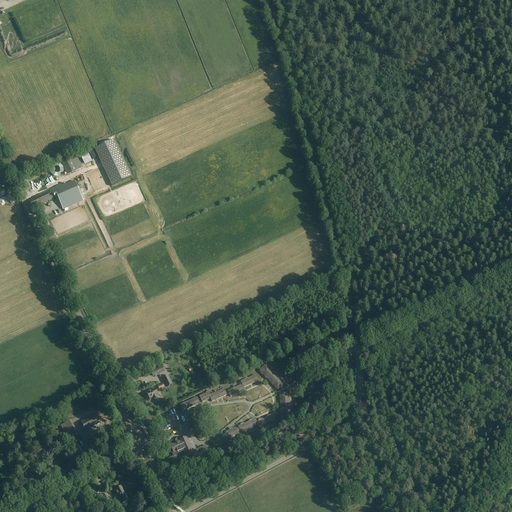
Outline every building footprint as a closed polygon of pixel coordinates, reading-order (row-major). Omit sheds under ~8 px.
[(108,186),(127,177),(110,140),(90,149),(108,186)] [(88,150),(85,151),(84,149),(79,151),(84,163),(92,159),(88,150)] [(61,162),(67,176),(76,171),(70,157),(61,162)] [(26,193),(28,198),(52,186),(48,179),(43,181),(43,182),(30,188),(31,191),(26,193)] [(35,199),(29,201),(32,207),(57,196),(63,209),(78,202),(77,201),(82,198),(76,185),(71,187),(71,186),(65,189),(62,183),(34,197),(35,199)] [(176,353),(167,361),(170,364),(172,361),(175,364),(178,360),(176,358),(179,356),(176,353)] [(269,381),(274,374),(272,371),(270,369),(273,367),(271,366),(269,368),(267,366),(264,366),(260,370),(260,372),(262,375),(263,374),(264,376),(266,379),(267,379),(269,381)] [(274,374),(269,381),(271,382),(270,383),(272,385),(273,384),(274,386),(274,387),(276,389),(278,389),(282,385),(283,381),(278,377),(277,377),(274,374)] [(162,378),(163,378),(160,380),(162,384),(157,386),(159,390),(164,387),(166,386),(167,387),(172,385),(167,375),(162,378)] [(243,388),(244,388),(258,381),(255,375),(247,379),(246,376),(246,377),(247,379),(240,382),(242,385),(243,388)] [(243,388),(242,385),(235,388),(234,386),(233,386),(234,388),(228,391),(230,397),(245,391),(244,388),(243,388)] [(216,392),(219,399),(226,395),(223,387),(222,387),(223,390),(216,392)] [(154,388),(146,392),(150,400),(153,398),(153,400),(158,398),(157,396),(158,396),(154,388)] [(211,399),(209,396),(207,390),(206,391),(207,393),(199,396),(202,403),(210,399),(211,399)] [(211,399),(210,399),(212,402),(219,399),(216,392),(216,393),(215,390),(214,391),(215,393),(209,396),(211,399)] [(281,407),(289,407),(289,402),(290,402),(289,396),(287,394),(280,394),(279,395),(279,399),(280,398),(280,401),(280,404),(281,404),(281,407)] [(188,401),(191,407),(199,404),(197,398),(188,401)] [(191,407),(188,401),(180,405),(182,411),(191,407)] [(289,407),(281,407),(281,410),(280,410),(280,413),(281,413),(281,415),(280,416),(281,419),(282,420),(288,420),(290,417),(290,415),(293,415),(293,413),(290,413),(290,411),(289,411),(289,407)] [(96,414),(81,422),(85,431),(86,430),(89,428),(89,429),(100,423),(96,414)] [(264,419),(268,428),(275,425),(274,425),(275,425),(274,422),(276,421),(273,415),(270,416),(270,415),(267,417),(264,419)] [(257,425),(256,422),(255,419),(252,420),(249,421),(249,422),(246,423),(250,432),(257,430),(256,429),(257,429),(256,426),(257,425)] [(258,428),(260,428),(261,427),(262,430),(263,430),(263,431),(268,428),(264,419),(262,420),(261,419),(258,421),(256,422),(257,425),(258,428)] [(71,420),(63,424),(71,439),(78,435),(71,420)] [(240,433),(242,432),(243,432),(244,435),(245,434),(245,435),(250,432),(246,423),(244,424),(243,423),(240,425),(238,427),(238,428),(236,429),(237,433),(240,432),(240,433)] [(238,434),(237,433),(236,429),(235,428),(227,432),(228,435),(230,439),(232,438),(232,437),(237,434),(238,437),(239,437),(238,434)] [(214,448),(215,448),(216,447),(218,450),(229,445),(230,445),(229,442),(231,441),(230,439),(228,435),(211,442),(214,448)] [(170,446),(173,453),(174,452),(175,455),(180,452),(179,450),(182,449),(186,457),(192,454),(193,458),(208,451),(205,445),(193,451),(189,443),(190,442),(189,440),(188,440),(187,437),(180,440),(179,438),(176,439),(175,441),(176,443),(170,446)] [(79,446),(76,448),(80,458),(84,456),(84,455),(89,452),(87,448),(82,451),(79,446)] [(204,463),(213,459),(214,459),(211,454),(207,456),(207,457),(202,459),(204,463)] [(114,490),(120,500),(122,504),(129,501),(122,486),(114,490)]
